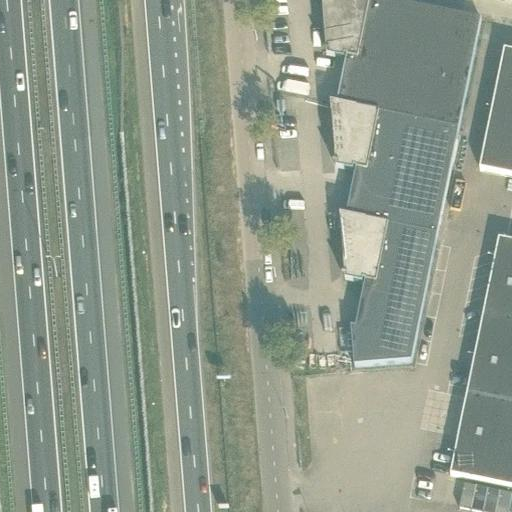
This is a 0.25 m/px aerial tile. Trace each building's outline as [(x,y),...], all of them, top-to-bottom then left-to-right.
[(346,59),(336,106),(336,107),(458,132),(480,22),(372,0),(321,0),(326,59),(343,62),(344,59),(346,59)] [(479,172),(511,178),(511,54),(504,52),(479,172)] [(355,171),(345,218),(345,219),(437,238),(458,132),(336,107),(336,106),(330,105),(335,166),(335,171),(353,175),(353,171),(355,171)] [(345,219),(345,218),(339,217),(345,283),(362,287),(363,283),(364,283),(355,330),(350,329),(353,369),(411,364),(437,238),(345,219)] [(511,243),(498,241),(450,477),(469,481),(511,489),(511,243)]
